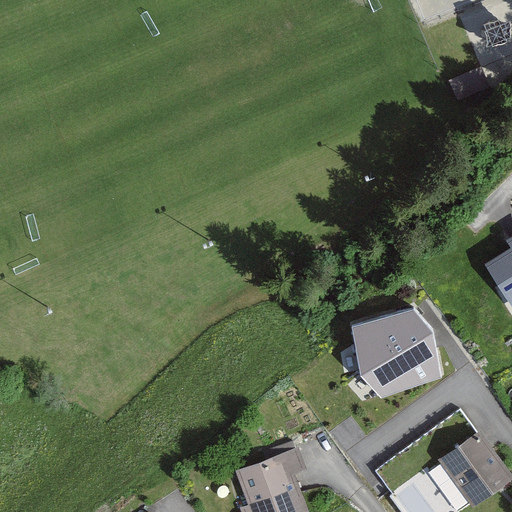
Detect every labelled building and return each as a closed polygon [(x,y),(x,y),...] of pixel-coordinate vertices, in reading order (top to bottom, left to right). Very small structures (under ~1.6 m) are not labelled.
[(434,14),(468,0),(435,0),(429,2),(434,14)] [(452,78),(461,95),(492,79),(484,62),(452,78)] [(511,249),(487,266),(511,304),(511,236),(506,240),(511,249)] [(362,376),(380,399),(443,376),(433,329),(413,308),(353,327),(362,376)] [(511,474),(481,431),(426,470),(454,511),(470,511),(511,479),(511,474)] [(237,469),(252,511),(309,511),(296,475),(310,470),(301,445),(237,469)]
